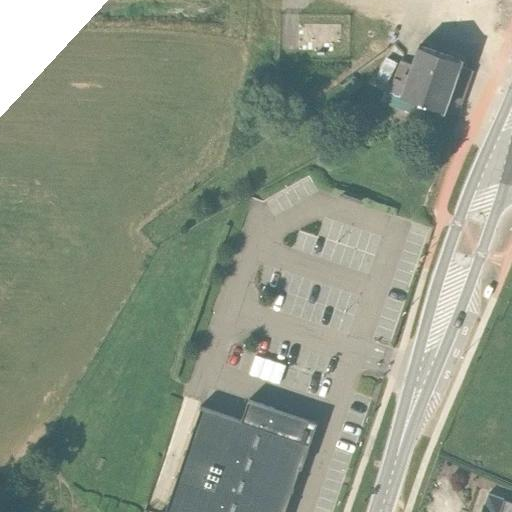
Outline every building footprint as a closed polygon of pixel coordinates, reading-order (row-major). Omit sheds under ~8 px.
[(455,58),(418,45),(410,66),(400,62),(385,104),(408,112),(413,100),(457,115),(473,71),(459,66),(455,58)] [(355,137),(349,125),(327,136),(334,149),(355,137)] [(310,139),(319,156),(334,149),(327,136),(324,132),(310,139)] [(252,371),(281,380),(287,362),(258,353),(252,371)] [(241,421),(200,407),(164,511),(284,511),(299,469),(301,470),(317,423),(248,400),(241,421)] [(511,511),(511,502),(488,494),(481,511),(477,511),(472,510),(470,511),(511,511)]
